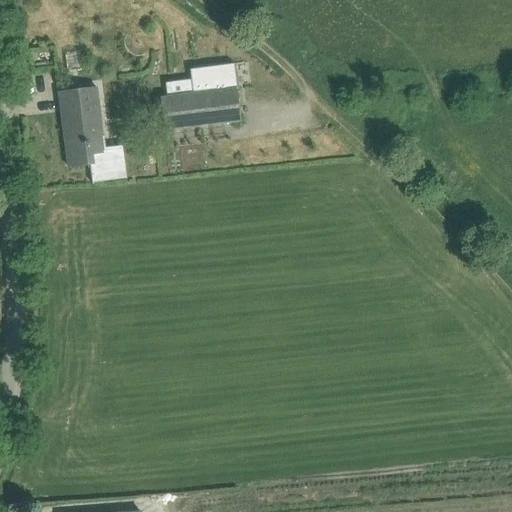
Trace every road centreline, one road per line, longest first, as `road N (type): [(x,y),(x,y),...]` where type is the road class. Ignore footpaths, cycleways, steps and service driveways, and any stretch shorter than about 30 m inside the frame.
road 1 (track): [(511,297),(282,67),(199,0)]
road 2 (unclassified): [(0,439),(17,294),(0,141)]
